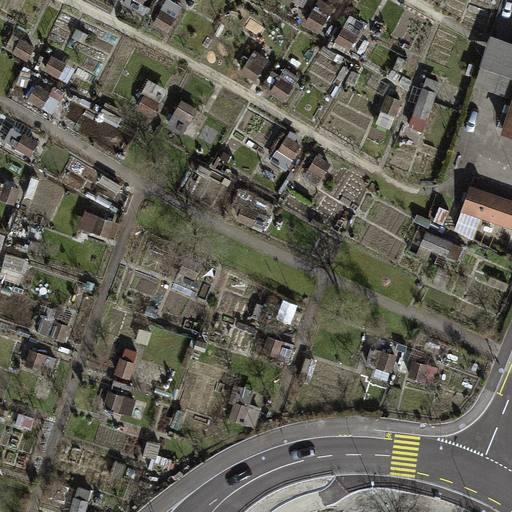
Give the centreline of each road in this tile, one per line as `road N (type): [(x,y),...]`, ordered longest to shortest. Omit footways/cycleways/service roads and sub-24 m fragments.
road 1 (tertiary): [(212,511),(248,481),(336,454),(446,461),(478,475)]
road 2 (track): [(400,484),(352,481),(288,511)]
